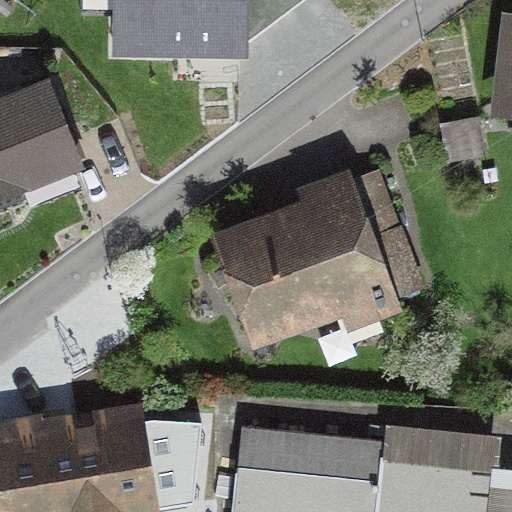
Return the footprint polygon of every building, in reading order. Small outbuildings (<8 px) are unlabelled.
[(123,0),(123,54),(242,54),(241,0),(123,0)] [(511,24),(507,24),(497,110),(511,111),(511,24)] [(40,92),(0,107),(0,153),(13,187),(69,165),(40,92)] [(0,192),(13,187),(0,153),(0,192)] [(361,242),(394,230),(374,173),(299,199),(306,217),(221,249),(252,334),(377,288),(361,242)] [(133,422),(65,434),(63,426),(0,436),(0,484),(4,511),(146,511),(182,506),(169,421),(134,427),(133,422)] [(491,511),(496,471),(379,459),(380,449),(237,434),(229,511),(491,511)]
